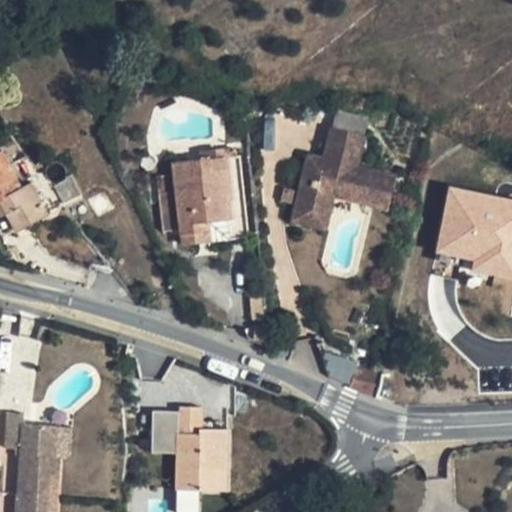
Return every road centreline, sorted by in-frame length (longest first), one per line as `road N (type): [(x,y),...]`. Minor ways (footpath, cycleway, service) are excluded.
road 1 (residential): [(373,419),(127,324),(0,286)]
road 2 (residential): [(373,419),(402,429),(511,425)]
road 3 (residential): [(284,511),(333,475),(373,419)]
